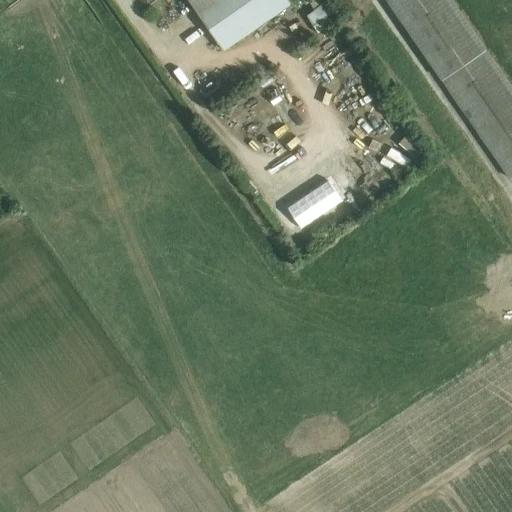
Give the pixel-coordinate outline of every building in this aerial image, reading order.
[(288,0),(188,0),(224,52),(292,5),(288,0)] [(340,0),(301,0),(305,5),(309,3),(315,11),(306,17),(318,34),(349,12),(340,0)] [(511,88),(451,0),(385,0),(509,180),(511,177),(511,88)] [(379,157),(398,165),(402,157),(382,148),(379,157)] [(254,176),(283,164),(278,150),(249,162),(254,176)]
